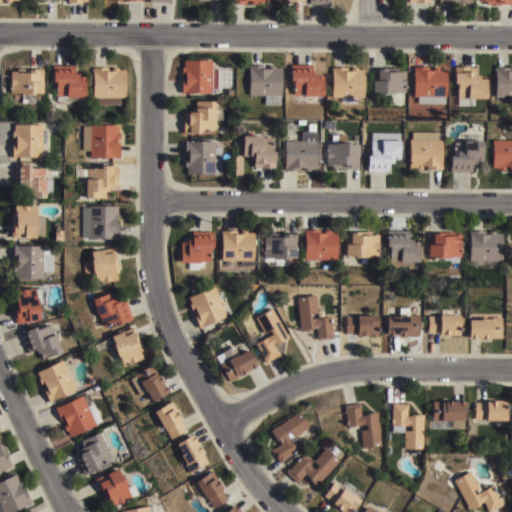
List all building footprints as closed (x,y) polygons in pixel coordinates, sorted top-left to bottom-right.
[(210,60),(210,68),(216,68),(216,93),(180,93),(180,78),(183,78),(183,74),(180,74),(180,68),(182,68),(182,60),(210,60)] [(311,65),(311,74),(316,74),(316,76),(322,76),(322,96),(303,96),(303,95),(293,95),(293,81),(290,81),(290,65),(311,65)] [(67,104),(55,104),(55,82),(52,82),(52,66),(74,66),(74,74),(78,74),(78,77),(85,77),(85,97),(84,97),(84,100),(71,101),(67,104)] [(248,66),(258,66),(258,69),(267,69),(267,66),(274,66),(274,68),(280,68),(280,105),(263,105),(263,96),(248,96),(248,66)] [(444,103),(417,103),(417,97),(413,97),(413,67),(428,67),(428,70),(432,70),(432,67),(439,67),(439,69),(445,69),(445,97),(444,97),(444,103)] [(457,84),(454,84),(454,67),(476,67),(476,75),(480,75),(480,79),(487,79),(487,99),(474,99),(474,105),(457,105),(457,84)] [(495,67),(506,67),(506,71),(511,71),(511,97),(495,97),(495,67)] [(92,68),(103,68),(103,71),(111,71),(111,68),(118,68),(118,70),(124,70),(124,98),(120,98),(120,105),(97,105),(97,98),(92,98),(92,68)] [(331,68),(345,68),(345,71),(350,71),(350,68),(357,68),(357,69),(364,69),(364,98),(356,98),(356,103),(341,103),(341,97),(331,97),(331,68)] [(372,68),(398,68),(398,71),(405,71),(405,93),(393,93),(393,94),(380,94),(380,93),(372,93),(372,68)] [(42,69),(42,103),(11,104),(11,93),(10,93),(9,72),(17,72),(17,69),(42,69)] [(213,101),(213,108),(220,108),(220,119),(213,119),(213,121),(212,121),(212,131),(197,131),(197,134),(181,134),(181,119),(182,119),(182,112),(190,112),(190,108),(194,108),(194,101),(213,101)] [(41,124),(41,132),(47,132),(47,157),(41,157),(11,158),(11,142),(14,142),(14,138),(11,138),(11,131),(13,131),(13,125),(41,124)] [(82,150),(82,125),(118,125),(118,132),(119,132),(119,139),(116,139),(116,143),(119,143),(119,158),(90,158),(90,150),(82,150)] [(437,132),(437,140),(441,140),(441,169),(425,169),(425,166),(421,166),(421,169),(415,170),(415,168),(408,168),(408,140),(411,140),(411,132),(437,132)] [(283,141),(300,141),(300,133),(315,133),(315,170),(310,170),(310,171),(302,171),(302,168),(298,168),(298,170),(283,171),(283,141)] [(482,135),(482,160),(476,160),(476,172),(449,172),(449,157),(453,157),(453,142),(464,142),(464,135),(482,135)] [(497,140),(497,135),(505,135),(505,140),(511,140),(511,170),(509,170),(509,167),(505,167),(505,170),(498,170),(498,168),(491,168),(492,140),(497,140)] [(260,136),(260,138),(270,138),(270,152),(273,152),(273,163),(271,163),(271,168),(252,168),(252,159),(247,159),(247,156),(241,156),(241,136),(260,136)] [(399,141),(399,161),(392,161),(392,165),(388,165),(388,171),(367,172),(367,156),(369,156),(369,141),(399,141)] [(213,146),(220,146),(220,174),(185,174),(185,157),(183,157),(183,142),(213,142),(213,146)] [(335,145),(335,144),(349,144),(349,145),(357,145),(357,169),(331,169),(331,166),(326,166),(325,145),(335,145)] [(14,166),(29,166),(29,169),(43,169),(43,171),(46,171),(46,174),(44,174),(44,180),(50,180),(50,192),(44,192),(44,198),(25,198),(25,192),(22,192),(22,187),(14,187),(14,166)] [(85,177),(74,177),(74,169),(101,169),(101,167),(117,167),(117,187),(111,187),(111,192),(105,192),(105,199),(85,199),(85,177)] [(35,217),(44,217),(44,238),(35,238),(35,239),(11,239),(11,213),(13,213),(13,206),(35,206),(35,217)] [(80,207),(88,207),(88,206),(117,206),(117,214),(119,214),(119,221),(116,221),(116,225),(119,225),(119,239),(88,239),(88,238),(80,238),(80,207)] [(304,260),(304,230),(314,230),(314,233),(324,233),(324,230),(330,230),(330,232),(336,232),(336,260),(304,260)] [(54,231),(62,231),(62,242),(54,242),(54,231)] [(221,231),(231,231),(231,235),(239,235),(239,231),(246,231),(246,233),(253,233),(253,268),(240,268),(240,261),(232,261),(232,267),(225,267),(225,261),(221,261),(221,231)] [(408,231),(408,240),(413,240),(413,242),(419,242),(419,263),(399,263),(399,261),(389,261),(389,249),(387,249),(387,231),(408,231)] [(469,231),(494,231),(494,233),(503,234),(503,261),(498,261),(498,268),(487,268),(487,266),(472,266),(472,261),(469,261),(469,231)] [(211,232),(211,249),(208,249),(208,262),(203,262),(203,268),(198,268),(198,270),(188,270),(188,264),(179,264),(179,244),(180,244),(180,243),(186,243),(186,241),(190,241),(190,232),(211,232)] [(371,232),(371,235),(378,235),(378,257),(367,257),(367,259),(354,259),(354,258),(345,258),(345,232),(371,232)] [(453,232),(453,236),(461,236),(461,257),(449,257),(449,259),(436,259),(436,258),(428,258),(428,232),(453,232)] [(295,259),(286,259),(286,266),(274,266),(274,262),(263,262),(263,258),(263,251),(257,251),(257,240),(263,240),(262,237),(278,237),(278,234),(295,234),(295,259)] [(42,247),(42,251),(51,251),(51,272),(42,272),(42,279),(14,279),(14,272),(12,272),(12,247),(42,247)] [(118,273),(116,274),(117,281),(95,285),(94,274),(93,275),(92,273),(84,275),(82,262),(92,261),(90,249),(97,248),(97,251),(114,248),(118,273)] [(262,263),(267,268),(262,273),(257,268),(262,263)] [(225,317),(201,328),(199,323),(196,324),(192,315),(194,314),(193,310),(190,311),(188,305),(190,305),(187,298),(212,287),(225,317)] [(42,289),(44,305),(42,305),(44,319),(38,320),(39,322),(14,325),(11,299),(13,299),(13,293),(42,289)] [(92,301),(111,294),(113,300),(115,299),(117,303),(125,300),(132,320),(127,322),(127,323),(117,326),(116,324),(103,328),(100,318),(98,319),(92,301)] [(295,298),(314,296),(316,314),(310,314),(310,320),(329,318),(331,339),(316,341),(315,328),(312,329),(312,331),(299,332),(295,298)] [(284,335),(288,333),(290,337),(273,347),(278,356),(265,363),(254,345),(265,339),(254,318),(270,309),(284,335)] [(397,318),(397,309),(407,309),(407,315),(418,315),(418,321),(421,321),(421,328),(418,328),(418,336),(385,336),(385,318),(397,318)] [(440,317),(440,310),(452,310),(452,317),(459,317),(459,336),(438,336),(438,333),(424,334),(424,317),(440,317)] [(377,317),(377,336),(355,336),(355,334),(344,334),(344,317),(377,317)] [(480,321),(480,320),(491,320),(491,318),(501,318),(501,340),(468,340),(468,321),(480,321)] [(34,328),(35,331),(49,326),(60,354),(41,361),(37,350),(28,354),(20,334),(34,328)] [(119,358),(118,359),(113,347),(114,347),(110,337),(134,328),(143,352),(140,353),(142,360),(123,368),(119,358)] [(232,349),(236,357),(247,351),(256,367),(238,377),(239,378),(237,379),(234,379),(233,380),(230,382),(229,382),(226,381),(214,359),(232,349)] [(75,390),(51,402),(48,396),(45,397),(41,390),(44,388),(43,385),(40,386),(37,381),(39,380),(36,374),(61,361),(75,390)] [(145,392),(139,396),(129,380),(134,377),(134,376),(151,365),(169,394),(153,404),(145,392)] [(93,379),(95,385),(89,388),(87,382),(93,379)] [(81,397),(87,394),(100,422),(94,425),(95,426),(69,438),(66,432),(65,432),(62,427),(65,426),(63,422),(60,423),(54,409),(81,396),(81,397)] [(485,420),(474,420),(474,403),(486,403),(486,401),(507,401),(507,423),(485,422),(485,420)] [(432,429),(432,402),(440,402),(440,404),(444,404),(444,403),(465,403),(464,429),(432,429)] [(181,420),(180,421),(186,432),(171,441),(165,431),(164,432),(153,413),(171,403),(181,420)] [(346,428),(344,406),(359,404),(360,415),(377,414),(380,447),(361,449),(359,427),(346,428)] [(422,450),(403,450),(403,427),(390,427),(390,404),(407,404),(407,416),(422,416),(422,450)] [(307,428),(294,437),(300,445),(295,449),(296,451),(279,464),(270,451),(278,445),(268,432),(296,413),(307,428)] [(112,458),(113,460),(102,465),(104,468),(87,476),(86,475),(83,476),(74,457),(81,454),(79,450),(82,449),(79,444),(101,434),(112,458)] [(208,464),(190,474),(184,465),(185,465),(180,456),(182,456),(176,446),(192,437),(208,464)] [(0,445),(11,467),(0,473),(0,445)] [(303,476),(296,484),(284,473),(299,457),(300,458),(304,454),(313,462),(324,449),(338,461),(315,487),(303,476)] [(437,461),(442,464),(438,470),(434,467),(437,461)] [(124,507),(116,511),(115,508),(111,510),(108,505),(109,504),(108,502),(106,504),(94,481),(106,474),(106,475),(115,471),(120,480),(121,480),(126,489),(132,486),(133,488),(135,492),(136,494),(137,495),(130,499),(130,500),(123,503),(124,507)] [(223,489),(221,491),(228,501),(215,510),(208,501),(207,502),(206,501),(202,504),(190,487),(196,482),(196,483),(212,472),(223,489)] [(470,472),(481,493),(492,487),(502,506),(491,511),(486,511),(483,505),(470,511),(453,481),(470,472)] [(0,482),(15,475),(18,481),(19,481),(31,505),(15,511),(1,511),(0,508),(0,482)] [(339,488),(343,482),(362,496),(358,502),(359,503),(352,511),(337,511),(331,507),(332,504),(322,497),(332,483),(339,488)]
